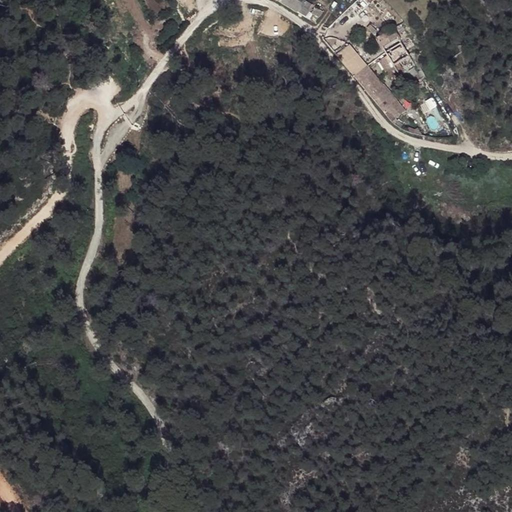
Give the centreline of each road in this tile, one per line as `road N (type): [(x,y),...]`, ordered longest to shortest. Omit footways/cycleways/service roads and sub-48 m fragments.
road 1 (track): [(154,511),(166,466),(158,426),(80,313),(78,293),(98,230),(97,137),(112,116)]
road 2 (track): [(511,156),(394,133),(304,25),(263,0)]
road 3 (track): [(112,116),(94,97),(84,100),(58,195),(0,261)]
road 4 (track): [(228,0),(205,11),(112,116)]
